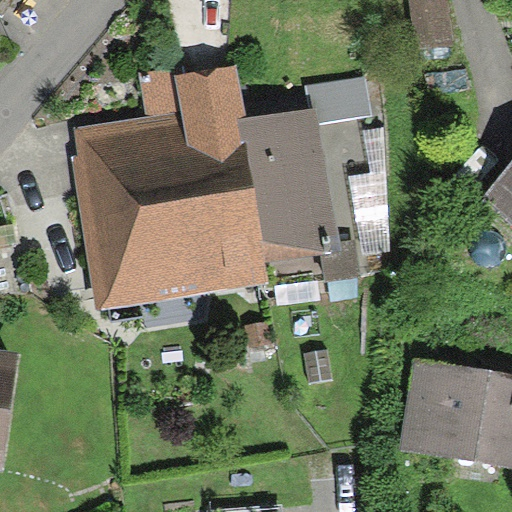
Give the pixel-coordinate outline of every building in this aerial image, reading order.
[(408,0),(413,56),(436,55),(432,0),(408,0)] [(184,63),(139,70),(147,116),(74,127),(79,155),(72,156),(96,309),(270,281),(248,142),(241,143),(238,120),(246,118),(238,65),(186,73),(184,63)] [(307,86),(310,109),(318,107),(321,124),(373,116),(366,77),(307,86)] [(246,118),(238,120),(241,143),(248,142),(270,281),(271,288),(325,280),(325,282),(362,277),(356,239),(339,242),(321,124),(318,107),(310,109),(246,118)] [(511,239),(511,180),(483,216),(511,239)] [(511,480),(511,388),(425,375),(411,464),(511,480)]
